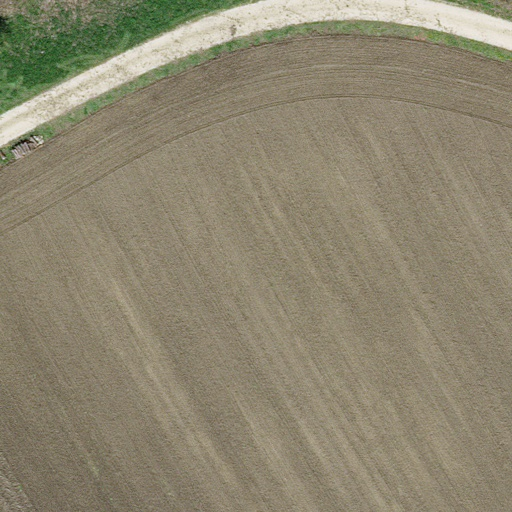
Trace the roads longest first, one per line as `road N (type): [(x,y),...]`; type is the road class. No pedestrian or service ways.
road 1 (track): [(0,139),(173,56),(354,0)]
road 2 (track): [(377,0),(511,35)]
